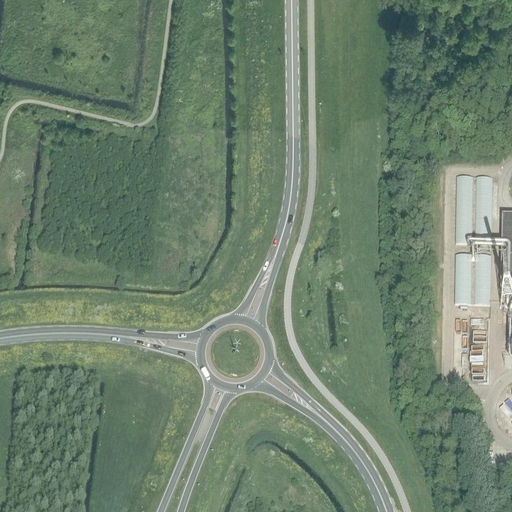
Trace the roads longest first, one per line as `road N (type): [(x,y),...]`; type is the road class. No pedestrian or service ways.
road 1 (tertiary): [(292,0),(291,197),(247,321)]
road 2 (tertiary): [(386,511),(348,444),(263,373)]
road 3 (trunk): [(211,379),(160,511)]
road 4 (trunk): [(181,511),(233,388)]
road 5 (trunk): [(125,336),(0,338)]
